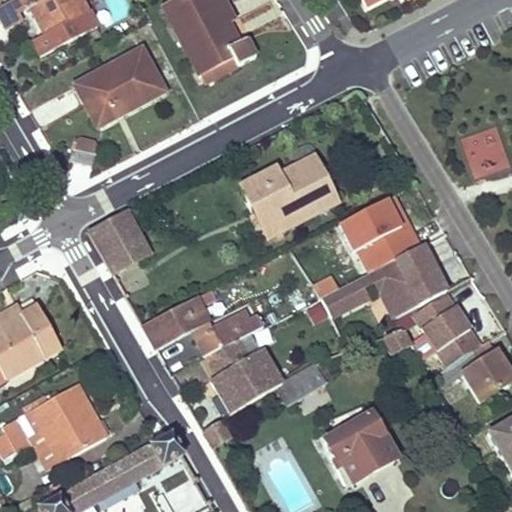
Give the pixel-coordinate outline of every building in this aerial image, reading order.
[(21,0),(17,0),(0,9),(0,21),(2,25),(17,17),(28,11),(21,0)] [(80,2),(78,0),(21,0),(28,11),(43,37),(30,44),(39,60),(97,29),(89,14),(87,16),(80,2)] [(179,0),(162,9),(198,79),(230,62),(236,73),(254,64),(245,45),(237,49),(227,29),(212,0),(179,0)] [(221,0),(212,0),(227,29),(234,25),(221,0)] [(361,0),(366,10),(385,0),(361,0)] [(17,17),(2,25),(6,33),(21,25),(17,17)] [(74,89),(92,122),(117,108),(122,118),(162,97),(140,54),(74,89)] [(230,62),(198,79),(203,90),(236,73),(230,62)] [(117,108),(92,122),(97,132),(122,118),(117,108)] [(471,179),(509,172),(500,129),(463,136),(471,179)] [(78,139),(75,151),(97,157),(100,144),(78,139)] [(238,192),(250,217),(267,209),(280,234),(319,215),(314,206),(333,197),(316,161),(279,179),(276,174),(238,192)] [(333,197),(314,206),(319,215),(338,205),(333,197)] [(372,276),(423,251),(397,199),(342,226),(356,254),(361,252),(372,276)] [(267,209),(250,217),(264,242),(280,234),(267,209)] [(124,215),(87,234),(111,277),(148,257),(124,215)] [(339,292),(322,301),(332,321),(369,303),(362,290),(375,284),(394,323),(410,315),(445,297),(452,294),(429,248),(423,251),(372,276),(339,292)] [(339,292),(333,279),(312,289),(319,302),(322,301),(339,292)] [(210,294),(141,330),(154,353),(191,334),(206,326),(199,311),(215,302),(210,294)] [(445,297),(410,315),(445,372),(471,355),(479,350),(445,297)] [(0,319),(0,330),(36,310),(31,302),(0,319)] [(36,310),(0,330),(0,377),(3,383),(59,352),(36,310)] [(210,333),(194,342),(203,361),(204,360),(236,343),(251,336),(260,331),(255,321),(247,325),(243,316),(210,333)] [(206,326),(191,334),(194,342),(210,333),(206,326)] [(401,335),(382,341),(391,357),(409,349),(401,335)] [(251,336),(236,343),(247,361),(262,353),(251,336)] [(236,343),(204,360),(216,380),(207,385),(227,419),(277,390),(282,387),(262,353),(247,361),(236,343)] [(479,350),(471,355),(478,367),(491,360),(499,374),(504,371),(487,345),(479,350)] [(445,372),(432,380),(439,392),(462,378),(479,405),(511,383),(504,371),(499,374),(491,360),(478,367),(471,355),(445,372)] [(322,363),(287,384),(299,402),(325,386),(322,383),(331,378),(322,363)] [(282,387),(277,390),(288,408),(299,402),(287,384),(282,387)] [(207,385),(200,388),(221,423),(227,419),(207,385)] [(0,432),(14,460),(30,451),(25,441),(39,434),(57,468),(104,442),(75,390),(0,431),(0,432)] [(375,414),(369,417),(383,441),(389,437),(375,414)] [(383,441),(369,417),(322,445),(335,467),(339,464),(352,487),(396,462),(383,441)] [(511,421),(487,435),(511,481),(511,421)] [(217,425),(202,434),(211,451),(227,442),(217,425)] [(25,441),(30,451),(44,475),(57,468),(39,434),(25,441)] [(169,438),(149,448),(161,471),(182,459),(169,438)] [(149,448),(55,500),(61,511),(85,511),(161,471),(149,448)] [(171,511),(192,511),(207,504),(191,474),(160,492),(171,511)] [(61,511),(55,500),(35,511),(61,511)]
